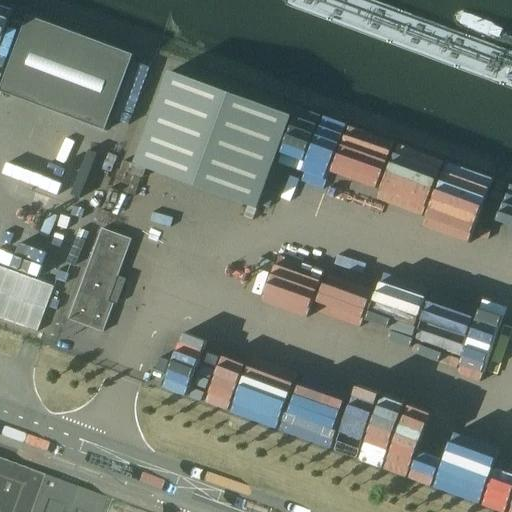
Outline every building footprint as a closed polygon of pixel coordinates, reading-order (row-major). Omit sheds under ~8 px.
[(27,16),(0,88),(0,92),(105,131),(133,56),(27,16)] [(262,206),(293,111),(167,71),(137,165),(262,206)] [(124,281),(125,280),(117,277),(130,240),(101,229),(68,320),(102,332),(113,304),(116,305),(116,303),(124,281)] [(0,268),(0,319),(36,333),(53,288),(0,268)] [(30,511),(44,476),(0,460),(0,511),(30,511)] [(106,511),(110,501),(44,476),(30,511),(106,511)]
